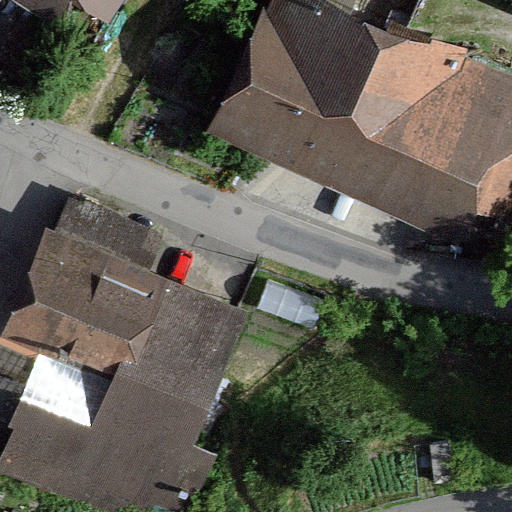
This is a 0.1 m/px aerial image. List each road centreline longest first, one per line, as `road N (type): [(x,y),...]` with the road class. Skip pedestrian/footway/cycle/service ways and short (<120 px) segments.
road 1 (residential): [(47,140),(263,231),(511,301)]
road 2 (residential): [(47,140),(0,262)]
